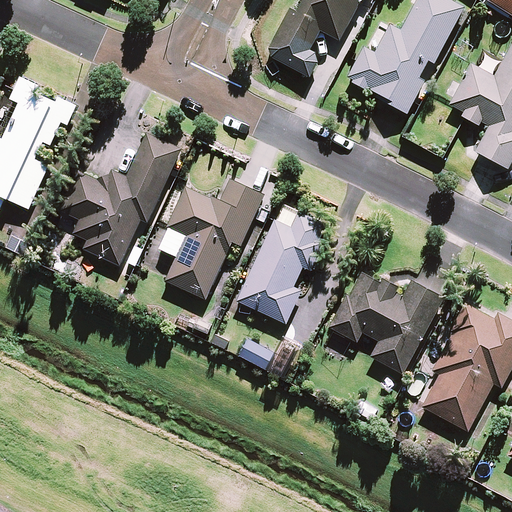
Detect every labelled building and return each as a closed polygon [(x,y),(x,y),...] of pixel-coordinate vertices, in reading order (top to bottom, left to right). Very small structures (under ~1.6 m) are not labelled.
[(303,0),(295,12),(291,9),(271,40),(281,46),(276,54),(298,69),(322,34),(336,43),(364,0),(303,0)] [(462,12),(440,0),(418,0),(400,34),(389,28),(375,56),(364,50),(346,84),(406,117),(425,82),(419,79),(428,63),(434,65),(462,12)] [(511,0),(485,0),(485,2),(511,17),(511,0)] [(471,68),(450,107),(462,114),(459,120),(479,131),(482,125),(489,129),(475,155),(506,172),(511,160),(511,46),(494,80),(471,68)] [(0,211),(5,201),(28,212),(48,169),(35,163),(43,146),(50,149),(59,130),(62,131),(71,112),(40,97),(44,89),(21,78),(11,101),(20,106),(3,142),(0,140),(0,211)] [(180,153),(147,137),(126,179),(112,172),(105,187),(79,175),(61,213),(80,222),(73,236),(87,242),(83,251),(119,267),(141,221),(146,224),(180,153)] [(262,197),(229,183),(220,205),(185,190),(159,251),(176,259),(166,284),(206,301),(231,243),(240,247),(262,197)] [(328,230),(282,208),(237,304),(285,326),(300,295),(292,291),(303,267),(309,270),(328,230)] [(404,297),(362,273),(331,330),(335,333),(325,351),(341,360),(357,331),(379,343),(370,359),(402,376),(443,301),(411,284),(404,297)] [(494,321),(466,306),(444,347),(433,341),(423,359),(443,370),(422,409),(467,433),(493,384),(501,389),(511,368),(511,323),(497,315),(494,321)] [(268,370),(274,353),(247,342),(240,359),(268,370)]
